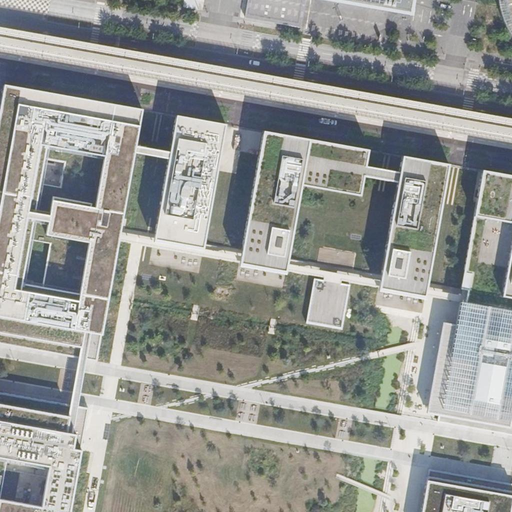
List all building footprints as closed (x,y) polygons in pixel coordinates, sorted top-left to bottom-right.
[(184,0),(183,7),(199,10),(200,0),(184,0)] [(305,0),(325,0),(412,15),(414,0),(248,0),(245,18),(301,29),(305,0)] [(511,0),(498,0),(500,11),(511,35),(511,0)] [(0,107),(0,344),(31,350),(78,358),(86,360),(97,362),(118,242),(119,236),(134,154),(135,147),(142,109),(4,85),(0,107)] [(225,124),(176,115),(169,153),(168,160),(153,241),(202,250),(225,124)] [(241,257),(240,264),(289,272),(290,267),(303,194),(307,195),(362,204),(368,176),(369,167),(372,150),(263,131),(241,257)] [(169,153),(135,147),(134,154),(168,160),(169,153)] [(449,164),(402,156),(399,172),(397,182),(379,282),(378,288),(425,297),(426,291),(449,164)] [(369,167),(368,176),(397,182),(399,172),(369,167)] [(511,175),(482,170),(459,297),(466,298),(465,304),(511,312),(511,175)] [(119,236),(118,242),(152,248),(240,264),(241,257),(202,250),(153,241),(119,236)] [(290,267),(289,272),(322,278),(320,288),(338,291),(340,281),(378,288),(379,282),(290,267)] [(320,288),(313,286),(305,331),(341,337),(349,293),(338,291),(320,288)] [(459,297),(426,291),(425,297),(459,303),(465,304),(466,298),(459,297)] [(459,303),(454,332),(442,331),(426,420),(436,422),(435,429),(511,441),(511,312),(465,304),(459,303)] [(86,360),(78,358),(70,405),(77,406),(86,360)] [(69,511),(88,408),(77,406),(70,405),(0,392),(0,511),(69,511)] [(510,511),(511,501),(511,490),(426,475),(419,511),(510,511)]
